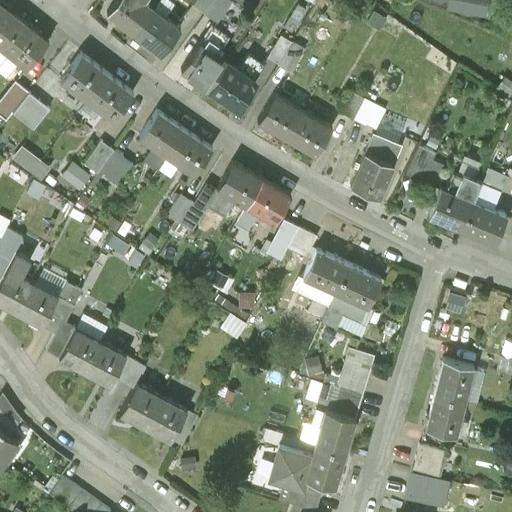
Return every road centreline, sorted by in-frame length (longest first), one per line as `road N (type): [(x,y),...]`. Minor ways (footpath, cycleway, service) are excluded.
road 1 (residential): [(440,252),(235,141),(51,8)]
road 2 (residential): [(360,511),(440,252)]
road 3 (residential): [(168,511),(60,429),(0,357)]
